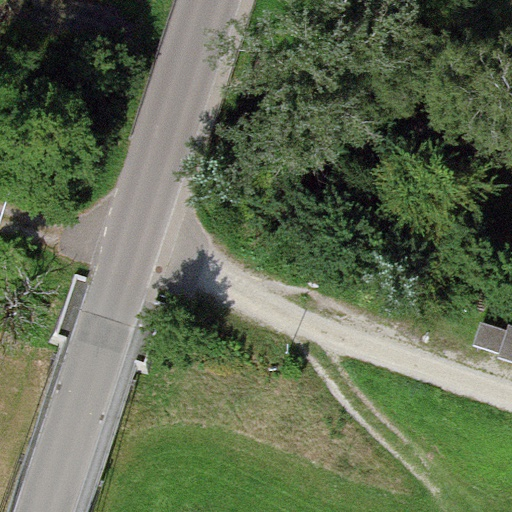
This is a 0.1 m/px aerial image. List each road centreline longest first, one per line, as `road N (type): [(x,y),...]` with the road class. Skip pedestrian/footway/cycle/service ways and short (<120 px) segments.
road 1 (tertiary): [(216,0),(46,511)]
road 2 (track): [(511,394),(128,261)]
road 3 (track): [(0,220),(128,261)]
